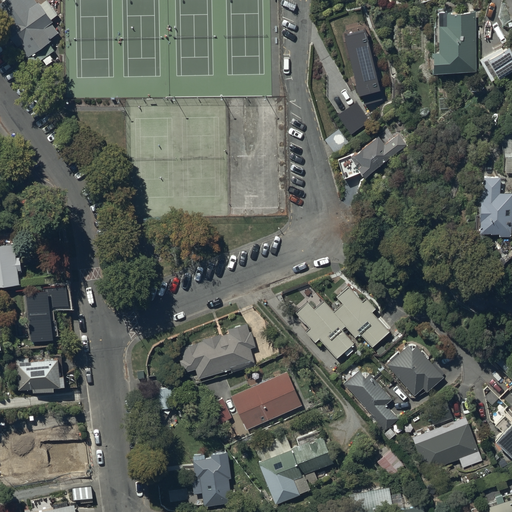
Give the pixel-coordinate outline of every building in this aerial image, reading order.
[(37,0),(38,0),(37,0),(5,0),(12,9),(0,17),(26,55),(60,31),(51,20),(55,17),(42,0),(37,0)] [(431,56),(431,64),(475,66),(476,40),(477,40),(477,29),(476,29),(476,23),(477,23),(478,11),(477,11),(477,7),(448,6),(448,3),(446,3),(446,4),(439,4),(439,9),(437,9),(437,13),(439,13),(438,42),(432,41),(431,49),(433,49),(433,56),(431,56)] [(511,68),(511,44),(509,40),(480,54),(492,78),(511,68)] [(356,146),(357,147),(351,151),(339,155),(344,173),(360,169),(363,174),(374,167),(373,166),(408,143),(399,130),(384,140),(378,131),(356,146)] [(501,170),(485,169),(479,224),(492,225),(492,227),(500,228),(500,231),(510,232),(511,210),(511,188),(499,187),(501,170)] [(0,283),(20,280),(18,267),(22,266),(20,246),(16,246),(15,236),(0,237),(0,283)] [(320,334),(337,353),(355,338),(343,324),(346,322),(355,332),(360,329),(372,343),(390,327),(373,307),(376,304),(366,292),(363,295),(349,280),(336,291),(342,297),(333,305),(324,294),(316,301),(312,296),(310,299),(308,296),(296,306),(310,322),(306,326),(316,337),(320,334)] [(21,291),(30,343),(58,339),(55,322),(51,323),(48,307),(69,304),(66,283),(21,291)] [(203,338),(180,344),(184,356),(183,357),(186,368),(195,365),(198,378),(230,369),(232,368),(255,361),(250,344),(256,342),(251,328),(249,328),(246,320),(229,325),(230,330),(222,332),(221,330),(202,336),(203,338)] [(399,348),(386,359),(414,392),(423,384),(427,389),(445,374),(417,341),(413,345),(409,341),(400,349),(399,348)] [(29,353),(15,354),(18,387),(33,386),(34,389),(55,387),(55,382),(61,382),(61,380),(65,379),(64,369),(61,370),(59,355),(58,355),(58,354),(29,357),(29,353)] [(359,366),(344,379),(372,411),(368,414),(382,430),(399,416),(386,401),(392,395),(370,369),(366,373),(359,366)] [(287,367),(233,392),(244,415),(234,419),(240,433),(254,427),(253,424),(303,400),(287,367)] [(232,415),(223,394),(205,402),(215,422),(232,415)] [(435,420),(412,429),(426,467),(460,454),(464,463),(483,456),(466,409),(453,414),(447,397),(429,404),(435,420)] [(511,454),(511,418),(511,420),(509,423),(506,419),(495,429),(500,434),(497,438),(511,454)] [(286,443),(259,453),(276,499),(300,490),(300,489),(311,485),(310,482),(318,479),(313,465),(334,458),(327,438),(330,437),(329,433),(326,434),(321,422),(288,435),(290,439),(285,441),(286,443)] [(48,424),(6,429),(9,452),(0,453),(0,473),(15,471),(15,475),(32,473),(32,471),(39,470),(39,472),(46,471),(43,446),(51,445),(48,424)] [(205,447),(193,448),(195,468),(192,469),(193,483),(199,482),(201,505),(216,504),(216,500),(231,499),(229,473),(231,473),(228,444),(211,446),(211,450),(205,450),(205,447)] [(392,446),(376,458),(393,479),(408,467),(392,446)] [(390,479),(350,486),(354,509),(390,503),(391,511),(426,511),(424,499),(406,502),(405,497),(403,497),(401,488),(391,489),(390,479)] [(91,483),(74,486),(76,496),(93,493),(91,483)] [(498,496),(454,509),(455,511),(511,511),(511,491),(504,494),(502,489),(497,491),(498,496)] [(12,511),(77,511),(74,495),(23,506),(23,510),(12,511)]
